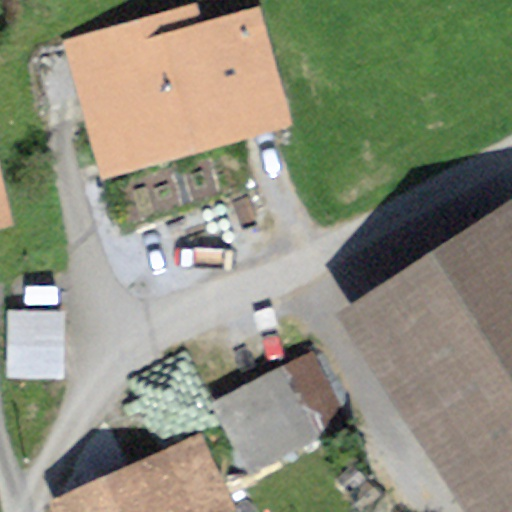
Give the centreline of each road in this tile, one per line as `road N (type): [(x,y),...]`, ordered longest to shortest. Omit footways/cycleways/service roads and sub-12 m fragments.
road 1 (track): [(511,157),(169,326),(112,363)]
road 2 (track): [(36,30),(112,363)]
road 3 (track): [(112,363),(42,472),(28,511)]
